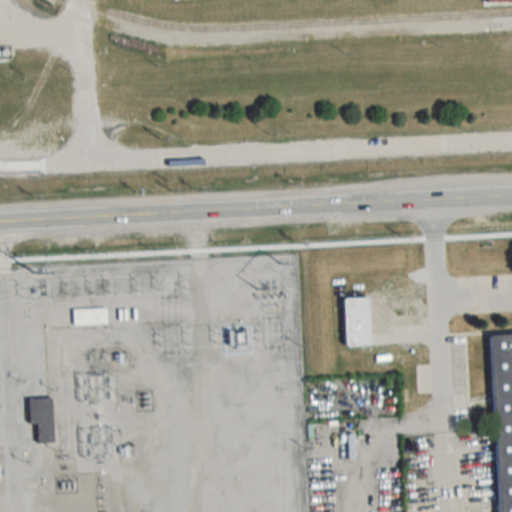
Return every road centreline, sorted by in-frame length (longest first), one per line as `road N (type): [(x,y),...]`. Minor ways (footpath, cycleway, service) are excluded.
road 1 (secondary): [(0,223),(392,205)]
road 2 (secondary): [(392,205),(511,198)]
